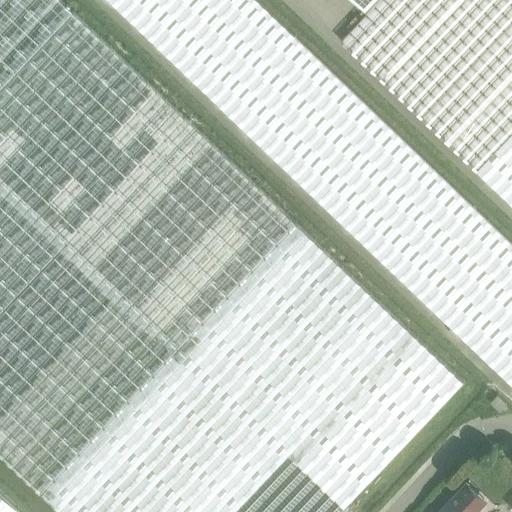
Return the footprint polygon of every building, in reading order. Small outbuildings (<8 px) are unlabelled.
[(62,0),(0,0),(0,90),(75,12),(62,0)] [(108,0),(426,303),(511,385),(511,244),(373,112),(256,0),(108,0)] [(341,40),(511,203),(511,0),(356,0),(369,12),(341,40)] [(75,12),(0,90),(0,449),(66,511),(337,511),(463,381),(75,12)] [(507,403),(498,394),(490,402),(500,411),(507,403)] [(462,488),(439,511),(473,511),(480,506),(462,488)] [(21,511),(0,492),(0,511),(21,511)]
